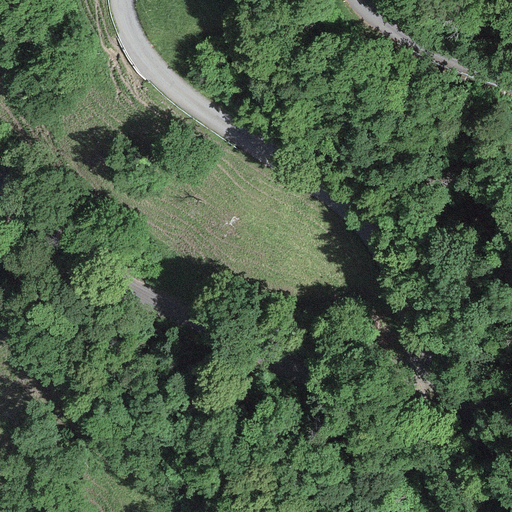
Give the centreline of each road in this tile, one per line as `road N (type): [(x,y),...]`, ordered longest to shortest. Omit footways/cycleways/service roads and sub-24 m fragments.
road 1 (tertiary): [(121,0),(134,38),(167,79),(371,231),(439,370),(511,466)]
road 2 (tertiary): [(474,511),(413,449),(312,378),(97,268),(0,185)]
road 3 (tertiary): [(511,76),(402,31),(365,0)]
